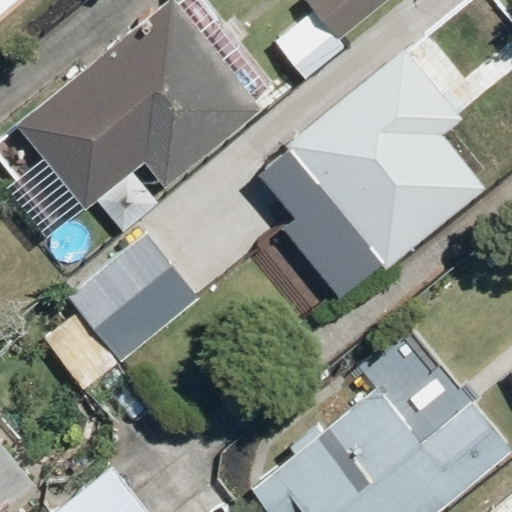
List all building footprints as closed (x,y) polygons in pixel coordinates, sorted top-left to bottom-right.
[(182,0),(155,0),(16,113),(87,200),(146,153),(167,178),(264,99),(182,0)] [(313,0),(339,32),(379,0),(313,0)] [(404,39),(285,134),(386,261),(488,181),(445,126),(462,113),(404,39)] [(146,228),(69,289),(89,315),(52,344),(85,386),(199,296),(146,228)] [(427,511),(465,481),(379,375),(252,477),(280,511),(290,511),(304,501),(312,511),(427,511)] [(0,431),(0,503),(35,475),(0,431)] [(155,511),(113,459),(45,511),(155,511)] [(511,511),(511,487),(481,511),(511,511)]
